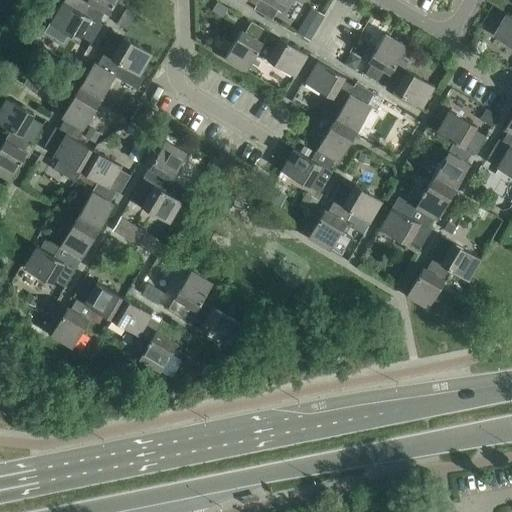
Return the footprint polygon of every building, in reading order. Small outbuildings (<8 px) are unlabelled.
[(87,0),(81,12),(80,12),(93,19),(99,9),(108,14),(116,0),(87,0)] [(274,6),(282,11),(288,0),(259,0),(260,0),(259,0),(254,9),(268,17),(274,6)] [(93,19),(80,12),(81,12),(63,2),(51,23),(78,39),(83,31),(94,38),(102,24),(93,19)] [(229,8),(219,3),(214,12),(224,18),(229,8)] [(511,17),(506,14),(493,35),(511,46),(511,17)] [(310,40),(316,29),(303,21),(297,33),(309,40),(310,40)] [(249,35),(241,31),(225,58),(246,71),(257,54),(256,54),(263,41),(264,42),(269,32),(256,24),(249,35)] [(389,76),(388,76),(396,63),(396,64),(406,47),(385,34),(368,61),(376,66),(370,77),(383,85),(389,76)] [(109,58),(110,58),(121,65),(114,76),(115,76),(137,89),(144,76),(140,74),(151,54),(124,37),(119,45),(108,39),(100,53),(109,58)] [(257,54),(295,76),(307,55),(280,38),(274,48),(264,42),(263,41),(256,54),(257,54)] [(87,52),(78,47),(71,59),(80,64),(87,52)] [(344,64),(355,70),(361,59),(350,53),(344,64)] [(103,68),(94,63),(78,90),(99,103),(115,76),(114,76),(121,65),(110,58),(109,58),(103,68)] [(305,82),(343,105),(351,93),(350,92),(340,86),(345,77),(318,61),(305,82)] [(434,86),(396,64),(396,63),(388,76),(389,76),(399,82),(394,91),(421,108),(434,86)] [(23,84),(36,92),(43,81),(30,73),(23,84)] [(333,121),(355,134),(371,107),(363,102),(369,91),(356,83),(350,92),(351,93),(343,105),(333,121)] [(71,123),(65,133),(77,140),(99,103),(78,90),(62,117),(71,123)] [(0,108),(0,123),(11,130),(11,129),(23,137),(32,143),(41,129),(29,122),(34,114),(6,98),(0,108)] [(135,108),(124,101),(117,112),(128,119),(135,108)] [(477,126),(449,110),(436,132),(453,142),(454,142),(466,149),(475,155),(483,141),(472,134),(477,126)] [(499,116),(488,110),(482,121),(492,127),(499,116)] [(311,159),(323,167),(323,166),(329,156),(339,162),(355,134),(333,121),(327,132),(311,159)] [(56,127),(48,141),(59,148),(48,166),(75,182),(81,172),(94,150),(77,140),(65,133),(56,127)] [(90,127),(84,137),(95,143),(101,133),(90,127)] [(0,148),(0,174),(10,181),(26,153),(17,148),(23,137),(11,129),(11,130),(0,148)] [(497,168),(511,176),(511,147),(508,145),(498,139),(490,153),(502,160),(497,168)] [(187,153),(165,141),(143,179),(152,184),(152,185),(164,192),(165,191),(187,153)] [(460,159),(466,149),(454,142),(453,142),(431,179),(453,192),(469,165),(460,159)] [(134,145),(128,156),(138,162),(145,151),(134,145)] [(294,149),(281,171),(309,187),(313,179),(325,185),(333,172),(323,166),(323,167),(311,159),(294,149)] [(121,166),(94,150),(81,172),(98,181),(111,188),(110,188),(120,194),(128,181),(116,174),(121,166)] [(358,152),(355,156),(356,160),(360,163),(365,162),(368,158),(367,154),(363,151),(358,152)] [(480,168),(474,179),(484,185),(490,174),(480,168)] [(130,201),(169,223),(182,202),(165,191),(164,192),(152,185),(152,184),(143,179),(130,201)] [(428,214),(437,220),(453,192),(431,179),(416,207),(398,197),(392,207),(410,217),(409,217),(421,225),(422,224),(428,214)] [(104,199),(110,188),(111,188),(98,181),(76,219),(98,232),(114,204),(104,199)] [(382,201),(354,185),(350,193),(338,186),(330,200),(340,205),(352,212),(354,213),(362,218),(369,223),(382,201)] [(311,212),(318,200),(306,193),(299,204),(311,212)] [(330,250),(352,212),(340,205),(334,215),(324,210),(308,237),(330,250)] [(410,217),(392,207),(380,229),(407,245),(412,237),(423,243),(431,230),(422,224),(421,225),(409,217),(410,217)] [(354,213),(347,225),(348,226),(355,230),(362,218),(354,213)] [(120,216),(112,231),(137,246),(146,231),(120,216)] [(76,219),(54,256),(66,263),(75,269),(98,232),(76,219)] [(429,258),(438,263),(451,270),(468,280),(480,259),(442,236),(429,258)] [(48,241),(45,240),(41,247),(53,254),(58,245),(52,241),(48,241)] [(66,263),(66,264),(53,257),(54,256),(37,246),(24,268),(51,284),(56,276),(67,283),(75,269),(66,263)] [(182,261),(167,252),(163,261),(178,269),(182,261)] [(428,308),(451,270),(438,263),(432,273),(423,268),(406,295),(428,308)] [(191,271),(168,310),(190,322),(195,313),(202,300),(202,301),(212,283),(191,271)] [(104,315),(111,319),(124,298),(97,282),(92,290),(81,283),(73,297),(82,302),(83,302),(95,309),(95,310),(104,315)] [(149,283),(142,294),(159,304),(165,293),(149,283)] [(29,293),(24,301),(34,307),(38,299),(29,293)] [(146,323),(151,314),(124,298),(111,319),(149,342),(157,330),(156,329),(146,323)] [(200,328),(228,345),(240,323),(202,301),(202,300),(195,313),(205,319),(200,328)] [(95,310),(95,309),(83,302),(82,302),(76,313),(67,307),(51,335),(72,348),(90,319),(95,310)] [(95,310),(90,319),(95,322),(101,321),(104,315),(95,310)] [(156,329),(157,330),(149,342),(139,359),(160,372),(177,344),(169,339),(176,328),(162,320),(156,329)] [(135,337),(128,350),(138,355),(145,343),(135,337)] [(197,341),(191,352),(200,358),(207,347),(197,341)]
